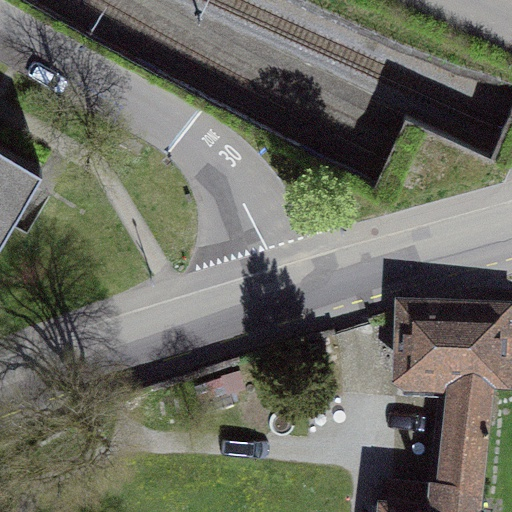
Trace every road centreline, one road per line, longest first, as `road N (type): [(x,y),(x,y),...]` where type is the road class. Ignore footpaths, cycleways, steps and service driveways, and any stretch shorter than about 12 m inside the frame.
road 1 (residential): [(294,298),(210,160),(0,27)]
road 2 (residential): [(0,400),(294,298)]
road 3 (residential): [(294,298),(511,238)]
